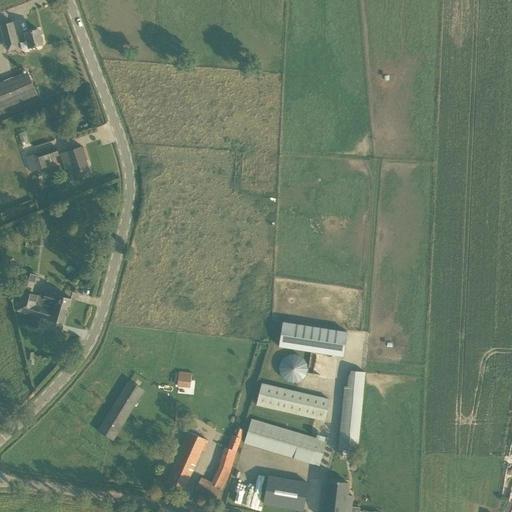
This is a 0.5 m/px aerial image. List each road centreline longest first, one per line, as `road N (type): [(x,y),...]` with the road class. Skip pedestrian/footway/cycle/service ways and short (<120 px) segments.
road 1 (tertiary): [(0,439),(83,351),(130,184),(71,0)]
road 2 (unclassified): [(189,511),(6,482)]
